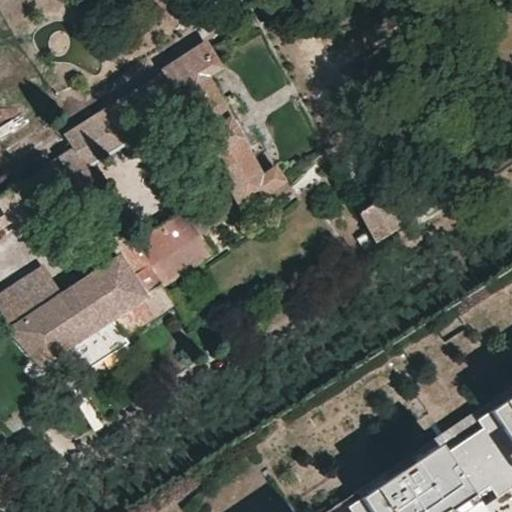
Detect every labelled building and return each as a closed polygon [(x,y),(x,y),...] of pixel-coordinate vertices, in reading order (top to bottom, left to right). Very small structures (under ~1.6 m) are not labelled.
[(152,268),(269,192),(279,207),(296,197),(281,171),(268,180),(260,167),(273,158),(258,130),(250,135),(241,119),(248,114),(237,94),(225,100),(208,73),(220,66),(209,47),(67,137),(75,150),(0,198),(0,230),(73,184),(87,206),(105,195),(87,168),(181,108),(227,188),(134,240),(124,224),(106,236),(114,248),(100,256),(106,265),(8,330),(42,366),(131,308),(143,326),(176,305),(152,268)] [(394,234),(398,244),(407,239),(402,230),(405,227),(391,200),(364,215),(377,243),(394,234)] [(410,225),(414,234),(421,229),(417,221),(410,225)] [(511,386),(441,435),(410,455),(415,461),(445,441),(511,396),(511,386)] [(511,396),(445,441),(415,461),(410,455),(326,511),(473,511),(481,508),(490,501),(511,486),(511,396)]
